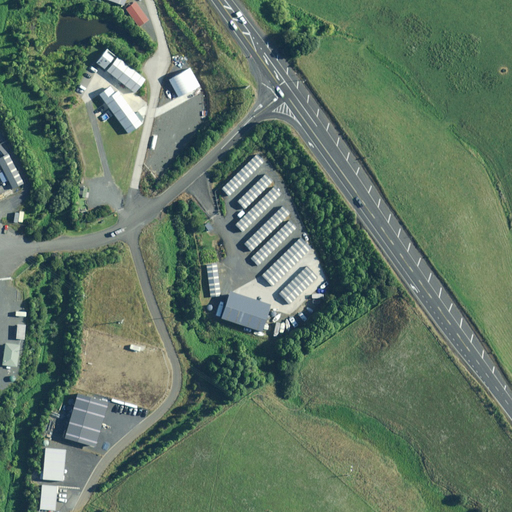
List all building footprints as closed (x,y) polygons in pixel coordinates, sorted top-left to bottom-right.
[(112,58),(104,52),(96,63),(104,69),(112,58)] [(116,57),(105,70),(134,93),(145,79),(116,57)] [(116,93),(111,86),(99,94),(128,134),(142,124),(118,92),(116,93)] [(24,183),(9,154),(0,158),(0,163),(13,189),(24,183)] [(255,155),(221,188),(229,197),(263,163),(255,155)] [(265,174),(237,201),(246,210),(273,183),(265,174)] [(86,196),(87,186),(80,185),(77,197),(86,196)] [(274,187),(235,224),(243,233),(282,195),(274,187)] [(110,219),(107,206),(99,208),(99,210),(78,213),(80,224),(110,219)] [(282,206),(244,243),(253,252),(291,215),(282,206)] [(288,220),(250,257),(259,266),(297,229),(288,220)] [(214,229),(209,223),(205,226),(209,232),(214,229)] [(301,237),(262,275),(273,287),(312,249),(301,237)] [(217,264),(206,265),(210,297),(221,296),(217,264)] [(318,278),(307,267),(279,294),(290,305),(318,278)] [(227,293),(217,322),(258,337),(269,309),(227,293)]
